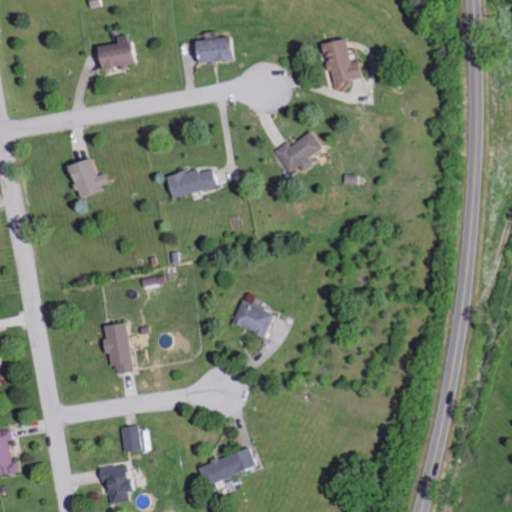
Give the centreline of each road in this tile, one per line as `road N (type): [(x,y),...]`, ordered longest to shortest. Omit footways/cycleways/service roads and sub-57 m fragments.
road 1 (primary): [(422,511),(472,232),(474,0)]
road 2 (residential): [(0,124),(69,511)]
road 3 (residential): [(2,135),(261,88)]
road 4 (residential): [(53,421),(223,391)]
